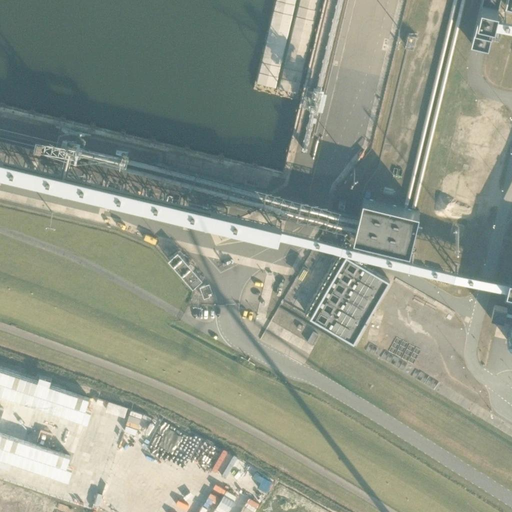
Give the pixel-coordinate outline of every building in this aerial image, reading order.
[(480,0),(471,43),(488,47),(499,0),(480,0)] [(310,77),(295,142),(309,146),(320,96),(323,97),(327,81),(310,77)] [(353,236),(409,250),(419,210),(414,209),(406,207),(363,197),(358,217),(356,225),(353,236)] [(322,240),(286,303),(353,341),(389,279),(322,240)] [(177,267),(193,286),(202,278),(186,259),(177,267)] [(210,295),(206,284),(200,286),(204,298),(210,295)] [(494,304),(491,317),(503,320),(507,308),(494,304)]
